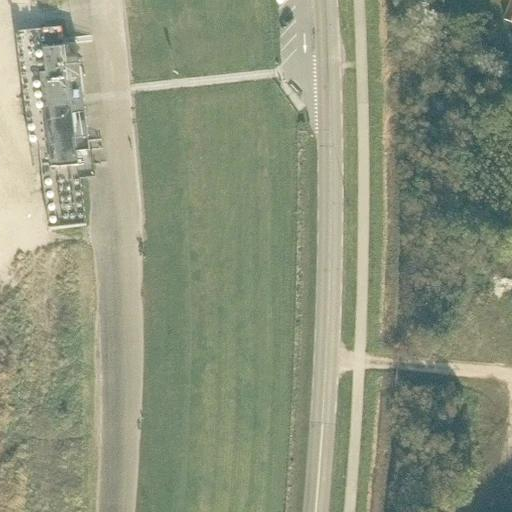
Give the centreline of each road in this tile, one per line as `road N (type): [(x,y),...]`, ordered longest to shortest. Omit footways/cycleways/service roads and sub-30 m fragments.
road 1 (secondary): [(315,511),(331,198),(324,0)]
road 2 (track): [(508,373),(326,359)]
